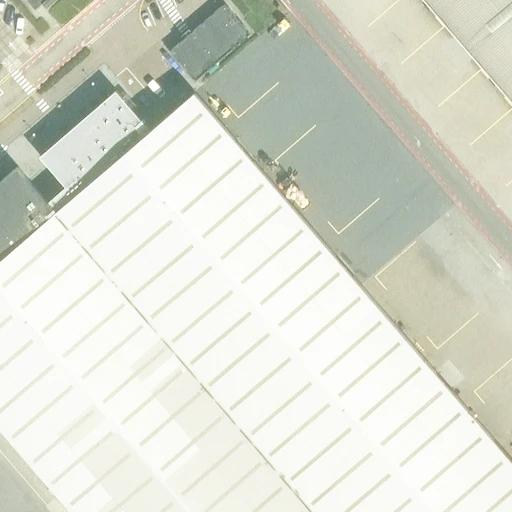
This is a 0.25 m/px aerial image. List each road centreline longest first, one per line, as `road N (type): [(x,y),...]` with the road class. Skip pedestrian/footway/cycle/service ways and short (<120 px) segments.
road 1 (unclassified): [(511,244),(305,0)]
road 2 (unclassified): [(104,0),(0,88)]
